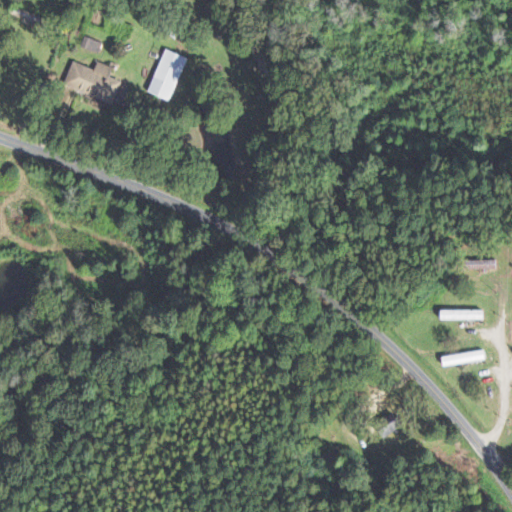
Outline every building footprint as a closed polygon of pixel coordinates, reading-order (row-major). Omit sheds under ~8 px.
[(100,53),(104,42),(87,35),(82,46),(100,53)] [(174,101),(191,57),(167,48),(150,91),(174,101)] [(75,61),(66,86),(119,104),(127,81),(114,76),(117,67),(100,61),(97,68),(75,61)] [(487,309),(452,310),(452,319),(487,319),(487,309)] [(345,456),(339,446),(323,455),(329,466),(345,456)]
